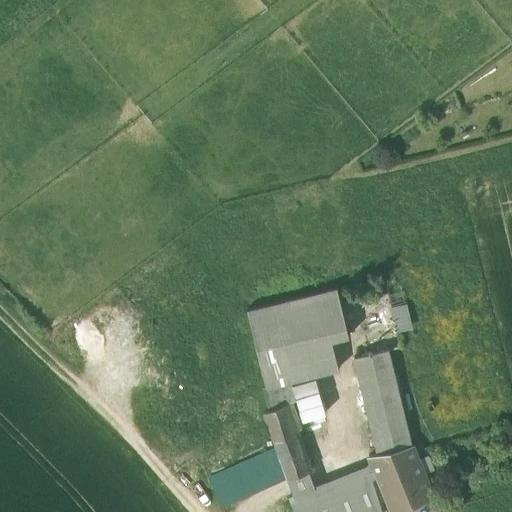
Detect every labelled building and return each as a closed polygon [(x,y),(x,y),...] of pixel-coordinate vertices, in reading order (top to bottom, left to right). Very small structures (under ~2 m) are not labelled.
[(248,309),(267,387),(284,383),(339,370),(332,341),(349,337),(337,287),(248,309)] [(399,330),(416,326),(410,302),(393,306),(399,330)] [(371,460),(377,476),(417,460),(412,445),(388,349),(353,357),(377,453),(369,455),(371,460)] [(289,402),(284,383),(267,387),(272,409),(289,402)] [(156,392),(142,407),(154,419),(168,404),(156,392)] [(291,402),(289,402),(272,409),(264,412),(278,451),(287,478),(308,470),(295,434),(297,432),(299,430),(300,427),(299,425),(291,402)] [(244,497),(287,478),(278,451),(211,478),(222,505),(243,496),(244,497)] [(371,460),(366,466),(369,472),(371,480),(378,477),(377,476),(371,460)] [(392,511),(401,507),(407,504),(431,495),(417,460),(377,476),(378,477),(391,510),(392,511)] [(310,495),(369,472),(366,466),(314,486),(307,489),(310,495)] [(293,495),(307,489),(314,486),(308,470),(287,478),(293,495)] [(369,472),(310,495),(307,489),(293,495),(289,497),(295,511),(382,511),(371,480),(369,472)]
